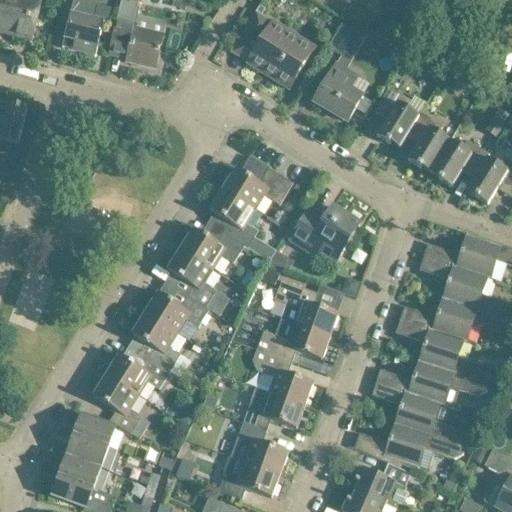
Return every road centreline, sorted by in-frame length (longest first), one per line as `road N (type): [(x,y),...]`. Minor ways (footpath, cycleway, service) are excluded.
road 1 (residential): [(20,470),(54,393),(207,146),(179,103)]
road 2 (residential): [(294,511),(405,210)]
road 3 (residential): [(405,210),(194,81)]
road 4 (residential): [(0,262),(66,92)]
